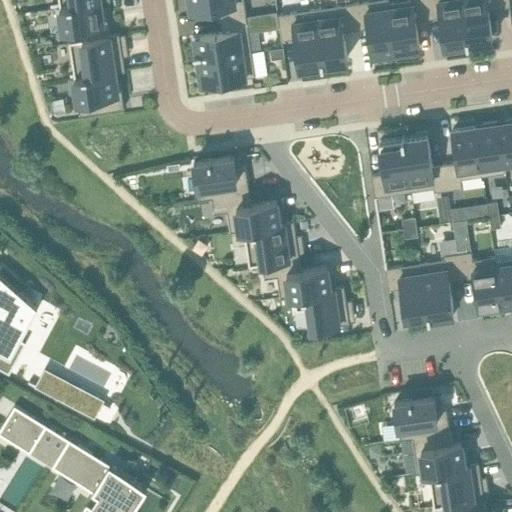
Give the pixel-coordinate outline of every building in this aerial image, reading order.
[(102,10),(100,1),(100,0),(60,6),(64,29),(70,28),(72,40),(72,41),(109,35),(109,34),(106,10),(102,10)] [(246,15),(244,0),(189,0),(191,10),(219,6),(221,19),(246,15)] [(389,2),(390,2),(389,0),(369,0),(352,3),(356,28),(368,26),(372,54),(396,50),(389,2)] [(428,17),(425,0),(401,0),(390,2),(389,2),(396,50),(420,47),(416,19),(428,17)] [(469,41),(462,0),(425,0),(428,17),(440,16),(445,46),(457,44),(457,42),(467,40),(468,42),(469,41)] [(501,7),(499,0),(462,0),(469,41),(470,41),(470,40),(493,36),(488,8),(501,7)] [(356,28),(352,3),(316,8),(324,63),(325,63),(325,61),(347,58),(343,30),(356,28)] [(324,63),(316,8),(278,13),(282,39),(295,37),(300,67),(312,65),(311,63),(322,61),(322,63),(324,63)] [(277,11),(269,12),(272,29),(280,28),(277,11)] [(252,51),(246,15),(221,19),(223,31),(192,35),(195,52),(194,52),(195,54),(198,54),(198,59),(252,51)] [(120,33),(109,34),(109,35),(72,41),(72,40),(69,40),(75,77),(115,71),(125,70),(120,33)] [(283,46),(270,48),(272,58),(285,56),(283,46)] [(255,75),(252,51),(198,59),(202,83),(232,78),(233,83),(247,81),(246,76),(255,75)] [(116,82),(115,71),(75,77),(80,113),(124,107),(120,81),(116,82)] [(511,118),(506,119),(506,121),(499,122),(498,122),(504,161),(505,161),(511,160),(511,118)] [(498,122),(499,122),(499,120),(483,123),(483,125),(476,126),(483,174),(507,171),(505,161),(504,161),(498,122)] [(483,174),(476,126),(452,129),(457,161),(445,163),(448,188),(462,186),(461,177),(483,174)] [(448,188),(445,163),(432,164),(427,130),(415,132),(416,135),(405,136),(405,134),(403,135),(412,190),(434,186),(435,190),(448,188)] [(412,190),(403,135),(402,135),(402,136),(380,140),(384,168),(384,172),(372,173),(375,195),(412,190)] [(249,190),(245,165),(236,167),(234,155),(194,161),(200,199),(212,197),(212,196),(249,190)] [(183,162),(170,164),(171,170),(184,168),(183,162)] [(251,203),(249,190),(212,196),(212,197),(214,212),(228,210),(231,230),(244,228),(280,222),(280,221),(276,200),(251,203)] [(499,213),(497,200),(487,202),(489,215),(499,213)] [(464,205),(451,207),(453,219),(453,220),(466,218),(464,205)] [(451,207),(439,209),(441,221),(453,219),(451,207)] [(501,226),(499,213),(489,215),(491,227),(501,226)] [(415,215),(402,217),(404,227),(417,225),(415,215)] [(294,219),(280,221),(280,222),(244,228),(249,264),(262,262),(262,261),(299,256),(294,219)] [(417,225),(404,227),(405,237),(418,235),(417,225)] [(496,260),(497,260),(496,255),(473,258),(472,250),(458,252),(462,277),(474,276),(479,307),(502,304),(496,260)] [(462,277),(458,252),(444,254),(445,258),(422,261),(430,316),(432,316),(431,314),(442,313),(442,315),(454,313),(449,279),(462,277)] [(301,269),(299,256),(262,261),(262,262),(265,277),(278,275),(281,296),(294,294),(294,293),(330,288),(330,287),(327,265),(301,269)] [(511,257),(497,260),(496,260),(502,304),(510,303),(510,305),(511,304),(511,257)] [(430,316),(422,261),(385,267),(389,288),(401,286),(402,290),(406,318),(429,315),(429,316),(430,316)] [(0,359),(13,366),(27,340),(21,337),(38,305),(0,270),(0,359)] [(344,285),(330,287),(330,288),(294,293),(294,294),(296,308),(309,306),(313,327),(326,325),(342,323),(350,322),(344,285)] [(342,323),(326,325),(328,337),(343,335),(342,323)] [(45,366),(35,384),(95,416),(104,401),(99,398),(100,396),(45,366)] [(432,386),(411,389),(412,398),(433,395),(432,386)] [(400,438),(413,436),(413,435),(450,430),(446,405),(436,406),(434,395),(433,395),(412,398),(395,400),(400,438)] [(15,404),(0,428),(0,432),(30,451),(33,447),(55,461),(52,465),(93,490),(79,511),(117,511),(121,507),(128,511),(131,511),(147,486),(15,404)] [(452,443),(450,430),(413,435),(413,436),(418,472),(429,470),(465,464),(464,463),(461,441),(452,443)] [(479,461),(464,463),(465,464),(429,470),(434,506),(447,504),(447,503),(484,497),(479,461)] [(486,511),(484,497),(447,503),(447,504),(448,511),(495,511),(496,509),(486,511)]
